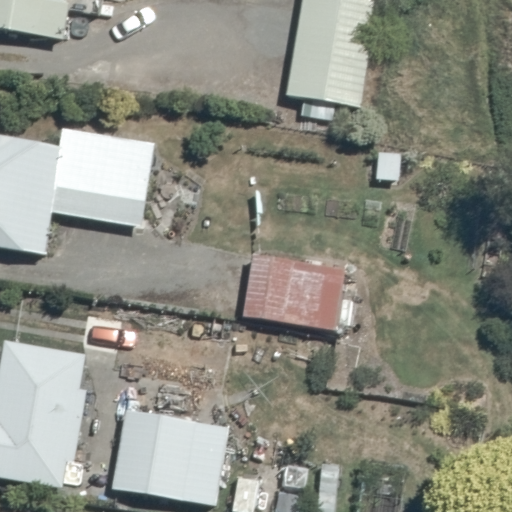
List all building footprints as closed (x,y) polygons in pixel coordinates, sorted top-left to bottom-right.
[(0,0),(0,27),(70,37),(75,0),(0,0)] [(393,0),(305,0),(286,92),(370,110),(393,0)] [(181,61),(120,51),(113,89),(174,100),(181,61)] [(67,142),(0,131),(0,248),(55,256),(65,192),(158,206),(167,143),(69,128),(67,142)] [(352,269),(255,253),(245,316),(342,331),(352,269)] [(95,353),(12,341),(2,409),(0,409),(0,477),(72,489),(76,461),(84,462),(95,389),(89,388),(95,353)] [(241,427),(134,410),(121,491),(228,508),(241,427)]
